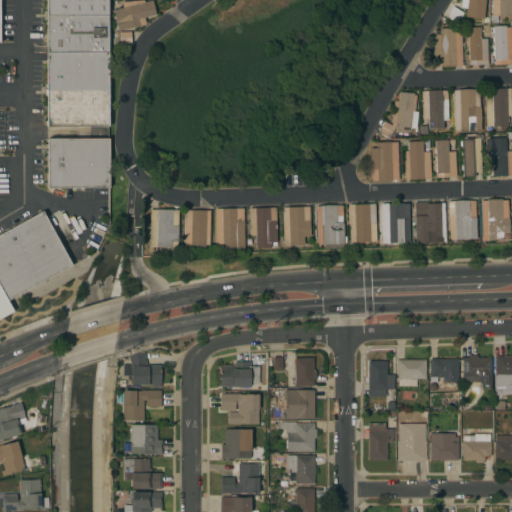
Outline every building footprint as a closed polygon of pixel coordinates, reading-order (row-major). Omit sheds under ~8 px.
[(107,0),(107,132),(95,132),(95,127),(46,127),(46,0),(107,0)] [(143,0),(144,2),(152,0),(155,15),(144,18),(145,24),(117,31),(112,10),(122,8),(121,2),(143,0)] [(486,0),(485,22),(478,21),(478,20),(459,18),(456,23),(446,16),(452,6),(458,9),(458,0),(486,0)] [(510,0),(510,1),(511,0),(511,5),(510,5),(510,10),(511,10),(511,13),(511,16),(498,17),(498,16),(497,16),(497,21),(491,21),(490,15),(492,15),(491,0),(510,0)] [(511,64),(494,64),(493,55),(492,55),(492,51),(493,51),(493,49),(492,49),(492,46),(493,46),(493,41),(492,41),(492,37),(493,37),(492,32),(491,28),(492,28),(492,25),(505,25),(505,27),(511,27),(511,64)] [(487,64),(468,65),(467,27),(480,26),(480,38),(486,38),(487,64)] [(433,34),(439,34),(439,28),(461,28),(462,66),(434,67),(433,34)] [(131,43),(119,44),(118,38),(114,38),(114,32),(130,32),(131,43)] [(511,115),(507,116),(507,117),(508,117),(508,122),(507,122),(507,126),(492,126),(492,125),(486,126),(484,89),(510,88),(511,115)] [(452,90),(478,89),(479,107),(480,107),(481,130),(454,131),(452,90)] [(421,91),(434,90),(447,90),(448,120),(442,120),(443,128),(428,129),(428,119),(422,119),(421,91)] [(399,92),(413,93),(413,95),(415,95),(413,119),(410,119),(410,127),(411,128),(411,132),(409,132),(409,134),(407,134),(407,135),(402,135),(403,133),(401,133),(401,135),(398,134),(398,133),(394,132),(395,127),(389,138),(377,132),(383,121),(391,125),(393,102),(398,100),(399,92)] [(462,170),(460,170),(460,164),(461,164),(461,163),(460,163),(460,159),(461,159),(461,156),(460,156),(460,151),(461,151),(461,146),(460,146),(460,141),(460,138),(463,138),(463,137),(467,137),(467,138),(476,137),(475,133),(482,133),(482,139),(480,139),(481,172),(474,172),(475,176),(462,177),(462,170)] [(486,138),(505,137),(506,151),(511,151),(511,175),(492,176),(492,163),(487,163),(486,138)] [(47,139),(109,139),(109,187),(47,188),(47,139)] [(456,177),(436,177),(436,172),(435,172),(434,163),(435,163),(435,161),(434,156),(435,156),(435,153),(434,153),(434,149),(435,149),(434,140),(447,139),(448,152),(455,151),(456,177)] [(430,178),(404,180),(403,151),(407,151),(407,142),(422,141),(422,152),(429,152),(430,178)] [(398,180),(371,181),(369,148),(375,148),(375,143),(397,142),(398,180)] [(480,200),(486,200),(486,199),(501,199),(501,200),(507,200),(509,233),(502,233),(503,240),(481,241),(480,200)] [(447,201),(474,200),(475,217),(476,238),(448,239),(447,201)] [(446,241),(430,242),(430,243),(415,243),(414,203),(427,202),(427,204),(444,203),(446,241)] [(380,204),(402,203),(402,204),(409,204),(409,218),(408,218),(409,242),(381,243),(380,204)] [(376,241),(370,241),(370,242),(353,242),(353,245),(348,245),(348,241),(349,241),(348,205),(374,204),(376,241)] [(342,222),(343,222),(343,224),(344,224),(344,230),(343,231),(343,237),(346,237),(346,243),(343,243),(343,248),(325,249),(325,244),(316,244),(315,206),(341,205),(342,222)] [(282,207),(309,206),(310,236),(303,236),(304,245),(283,246),(282,207)] [(249,208),(276,207),(276,221),(276,242),(270,242),(270,248),(256,249),(255,235),(249,235),(249,208)] [(214,209),(243,208),(244,249),(222,250),(222,246),(215,246),(214,209)] [(153,247),(153,251),(149,251),(149,210),(178,210),(177,247),(153,247)] [(209,245),(205,245),(205,248),(183,248),(184,210),(209,211),(209,245)] [(0,234),(42,211),(71,265),(7,301),(13,311),(0,318),(0,234)] [(161,365),(161,387),(152,387),(152,385),(131,385),(131,376),(122,376),(123,364),(130,364),(128,356),(143,351),(147,365),(161,365)] [(462,382),(462,357),(468,357),(468,355),(477,355),(477,357),(491,357),(491,388),(482,388),(479,382),(462,382)] [(511,356),(511,394),(501,394),(501,401),(505,401),(505,409),(495,409),(495,401),(493,401),(493,398),(493,391),(494,391),(494,384),(494,356),(511,356)] [(282,370),(272,370),(272,357),(282,357),(282,370)] [(313,357),(313,371),(316,371),(316,379),(314,380),(314,386),(295,386),(294,358),(313,357)] [(458,359),(458,382),(442,382),(442,377),(430,377),(430,358),(458,359)] [(425,360),(425,379),(416,379),(416,386),(397,386),(397,379),(397,359),(425,360)] [(386,375),(394,375),(394,389),(385,389),(385,397),(368,397),(368,389),(367,389),(367,361),(386,361),(386,375)] [(234,365),(234,362),(250,362),(250,366),(259,366),(259,384),(250,384),(250,387),(220,387),(220,365),(234,365)] [(146,407),(146,400),(143,400),(143,421),(122,421),(122,403),(116,403),(116,393),(122,393),(122,391),(140,391),(140,390),(160,390),(160,407),(146,407)] [(314,419),(285,419),(285,406),(276,406),(276,390),(314,390),(314,419)] [(227,424),(227,412),(237,413),(237,404),(235,404),(235,410),(220,410),(220,394),(240,394),(240,395),(245,395),(245,394),(258,394),(258,395),(258,424),(227,424)] [(40,408),(43,396),(49,397),(46,410),(40,408)] [(0,408),(12,406),(11,405),(21,402),(26,422),(18,425),(20,434),(0,439),(0,408)] [(424,441),(426,441),(425,461),(397,461),(397,441),(398,441),(398,432),(396,432),(396,423),(395,423),(395,411),(408,411),(408,417),(424,417),(424,441)] [(314,429),(316,429),(316,438),(314,438),(314,452),(286,451),(286,433),(285,433),(285,428),(279,428),(279,422),(295,422),(295,423),(314,423),(314,429)] [(368,423),(385,423),(385,428),(393,428),(393,442),(387,442),(387,460),(368,460),(368,423)] [(157,440),(161,440),(161,455),(155,455),(155,454),(123,454),(123,439),(130,439),(130,425),(157,425),(157,440)] [(224,444),(224,429),(250,429),(251,458),(235,458),(235,459),(220,459),(220,444),(224,444)] [(429,433),(454,433),(454,437),(458,437),(458,460),(429,460),(429,433)] [(484,456),(484,460),(483,460),(483,462),(475,462),(475,460),(462,460),(462,441),(474,441),(474,434),(490,434),(490,441),(490,456),(484,456)] [(511,460),(495,460),(494,435),(511,435),(511,460)] [(2,461),(0,461),(0,445),(17,441),(20,456),(28,454),(32,468),(2,476),(1,471),(4,470),(2,461)] [(314,455),(314,484),(287,484),(287,473),(286,473),(286,469),(286,455),(314,455)] [(149,459),(149,469),(151,469),(151,473),(161,473),(161,489),(131,489),(131,480),(123,480),(123,472),(122,472),(122,459),(149,459)] [(258,483),(264,483),(264,489),(259,489),(258,493),(220,493),(220,477),(233,477),(234,484),(238,484),(238,463),(258,463),(258,483)] [(40,498),(47,498),(48,508),(23,509),(23,510),(3,511),(2,495),(16,494),(16,500),(19,500),(18,479),(40,478),(40,498)] [(313,511),(294,511),(294,488),(313,488),(313,511)] [(151,508),(151,511),(123,511),(123,505),(130,505),(130,493),(161,492),(161,508),(151,508)] [(220,511),(220,497),(250,497),(250,510),(258,510),(258,511),(220,511)]
